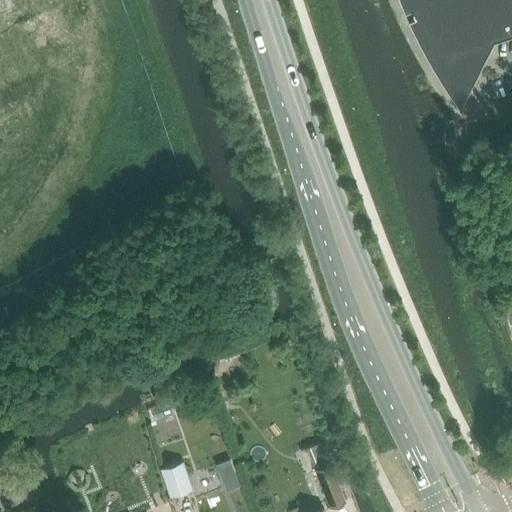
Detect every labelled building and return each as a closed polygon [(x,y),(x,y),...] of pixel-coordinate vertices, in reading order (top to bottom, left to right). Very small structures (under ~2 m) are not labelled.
[(459,95),(484,44),(511,34),(511,0),(407,0),(410,5),(413,12),(417,20),(422,31),(428,43),(433,52),(436,59),(445,73),(452,85),(459,95)] [(0,93),(50,65),(19,10),(0,21),(0,93)] [(170,400),(148,408),(152,420),(174,413),(170,400)] [(323,441),(308,447),(317,468),(331,462),(323,441)] [(230,459),(217,464),(220,471),(233,466),(230,459)] [(192,489),(183,462),(162,469),(172,497),(192,489)] [(331,462),(317,468),(332,507),(346,501),(331,462)] [(309,511),(306,503),(292,509),(292,511),(309,511)]
